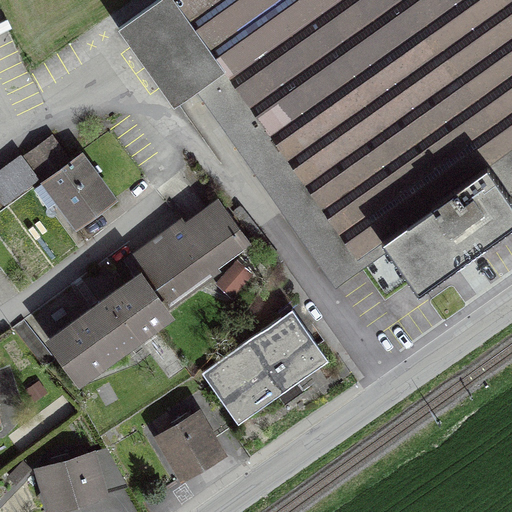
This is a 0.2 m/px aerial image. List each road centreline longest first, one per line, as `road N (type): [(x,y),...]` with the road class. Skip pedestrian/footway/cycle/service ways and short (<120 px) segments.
road 1 (tertiary): [(211,511),(511,302)]
road 2 (residential): [(0,320),(150,204)]
